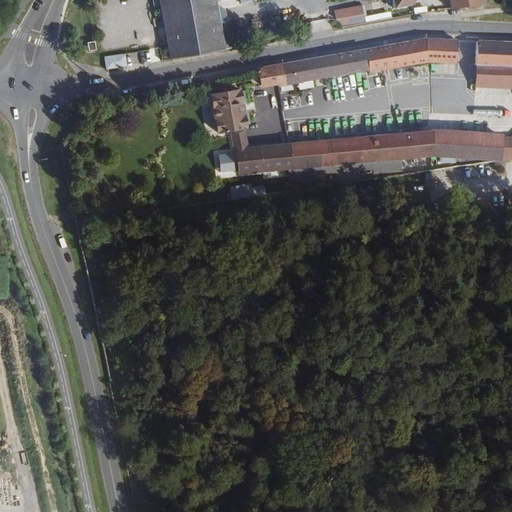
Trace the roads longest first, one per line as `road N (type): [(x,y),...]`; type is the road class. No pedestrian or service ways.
road 1 (secondary): [(511,31),(410,28),(45,90)]
road 2 (secondary): [(114,511),(68,302),(30,191)]
